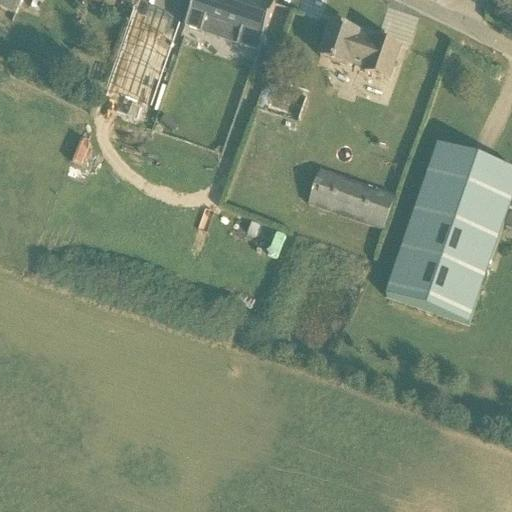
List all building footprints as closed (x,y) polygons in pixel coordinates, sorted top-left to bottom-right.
[(0,0),(0,7),(17,16),(25,0),(0,0)] [(241,0),(195,0),(185,34),(202,40),(206,27),(242,38),(238,51),(260,57),(274,10),(241,0)] [(168,85),(183,37),(132,21),(117,69),(168,85)] [(375,46),(358,40),(359,36),(332,27),(321,60),(348,69),(349,66),(366,71),(365,75),(389,83),(400,50),(376,42),(375,46)] [(256,113),(297,128),(309,94),(268,79),(256,113)] [(511,173),(439,148),(386,300),(470,328),(510,211),(511,211),(511,173)] [(309,208),(385,234),(398,199),(321,173),(309,208)]
